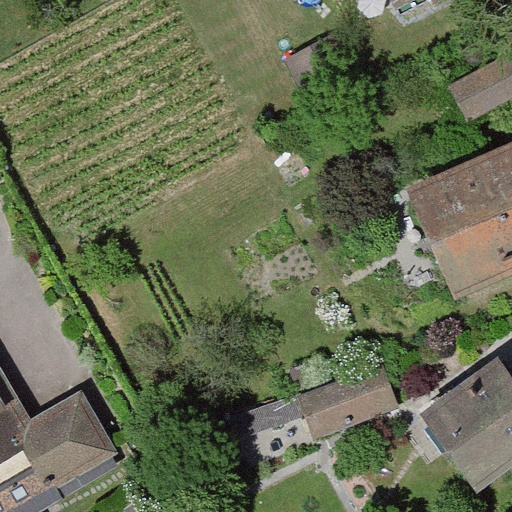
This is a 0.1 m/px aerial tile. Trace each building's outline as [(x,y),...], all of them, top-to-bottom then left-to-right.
[(340,38),(292,63),(312,100),(359,75),(340,38)] [(511,102),(511,58),(458,89),(477,122),(511,102)] [(472,291),(511,272),(511,151),(426,190),(472,291)] [(511,468),(511,374),(506,366),(438,416),(489,485),(511,468)] [(385,368),(235,423),(243,444),(313,418),(321,441),(401,412),(385,368)] [(31,432),(0,378),(0,511),(6,511),(112,452),(83,402),(31,432)] [(169,511),(156,494),(132,511),(169,511)]
